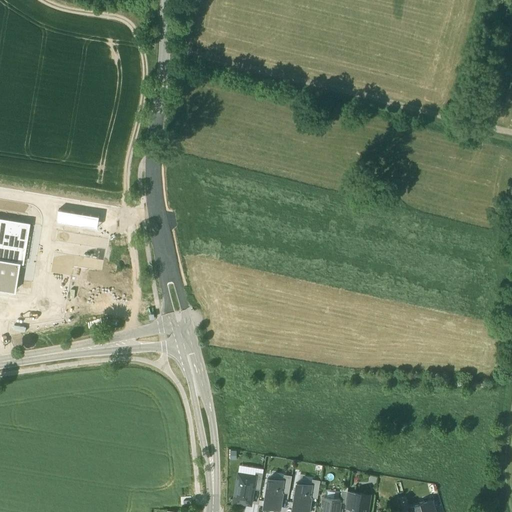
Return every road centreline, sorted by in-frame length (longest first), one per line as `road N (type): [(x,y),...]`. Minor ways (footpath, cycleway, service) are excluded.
road 1 (track): [(511,138),(165,51)]
road 2 (secondary): [(164,0),(152,178),(183,334)]
road 3 (track): [(41,0),(128,22),(143,43),(147,78),(125,173),(126,209)]
road 4 (secondary): [(0,362),(183,334)]
road 5 (secondary): [(183,334),(202,402),(213,511)]
